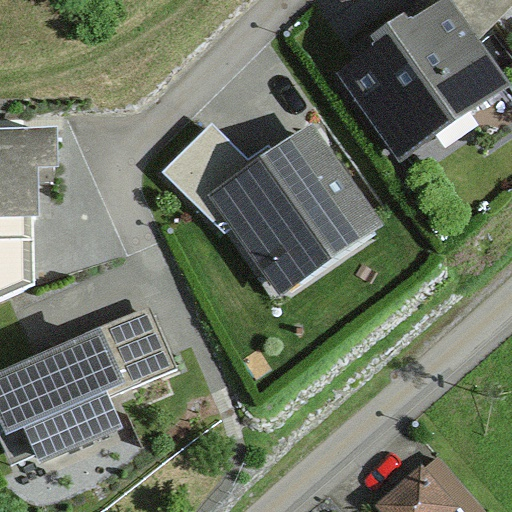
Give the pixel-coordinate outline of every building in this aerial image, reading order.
[(342,87),(399,166),(504,95),(471,47),(511,4),(511,0),(434,0),(412,23),(421,32),(342,87)] [(385,237),(312,132),(207,205),(280,310),(385,237)] [(55,146),(0,145),(0,232),(36,233),(37,183),(55,183),(55,146)] [(147,319),(0,382),(0,423),(10,446),(27,439),(41,471),(118,438),(103,404),(171,374),(147,319)] [(459,511),(422,470),(376,511),(459,511)]
